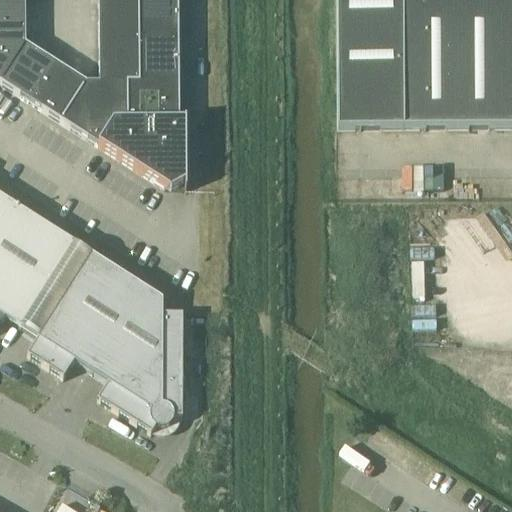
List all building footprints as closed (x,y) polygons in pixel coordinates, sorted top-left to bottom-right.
[(0,0),(0,8),(24,8),(24,0),(0,0)] [(511,132),(511,0),(335,0),(337,134),(511,132)] [(177,6),(137,7),(137,46),(177,46),(177,6)] [(137,7),(97,7),(97,47),(137,46),(137,7)] [(24,8),(0,8),(0,86),(25,48),(24,8)] [(98,87),(126,87),(138,86),(137,46),(97,47),(98,86),(98,87)] [(138,86),(178,86),(177,46),(137,46),(138,86)] [(25,48),(0,86),(0,87),(30,107),(55,67),(25,48)] [(60,126),(85,86),(55,67),(30,107),(60,126)] [(85,86),(60,126),(98,150),(112,127),(127,127),(126,87),(98,87),(98,86),(86,86),(85,86)] [(178,86),(138,86),(126,87),(127,127),(184,127),(184,124),(183,124),(183,126),(178,126),(178,86)] [(184,179),(184,194),(185,194),(184,127),(127,127),(112,127),(98,150),(163,192),(164,191),(184,179)] [(0,201),(0,245),(19,214),(0,201)] [(19,214),(0,245),(0,327),(3,322),(15,330),(68,245),(19,214)] [(15,330),(37,343),(26,360),(53,377),(116,275),(68,245),(15,330)] [(116,275),(53,377),(62,383),(73,366),(107,388),(112,391),(162,311),(162,304),(116,275)] [(172,424),(172,422),(181,422),(182,319),(161,319),(162,311),(112,391),(107,388),(96,405),(150,439),(154,432),(157,433),(158,434),(159,434),(162,434),(163,434),(164,434),(167,433),(168,432),(170,430),(171,429),(171,427),(172,426),(172,425),(172,424)]
